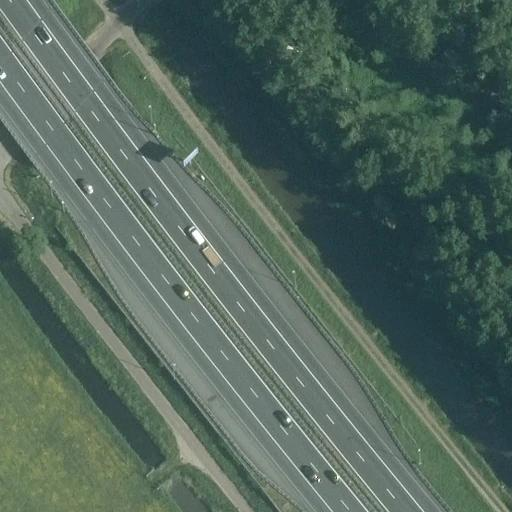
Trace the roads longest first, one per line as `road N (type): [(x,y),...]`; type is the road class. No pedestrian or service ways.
road 1 (track): [(503,511),(100,0)]
road 2 (motorway): [(414,511),(230,286),(20,0)]
road 3 (motorway): [(0,74),(43,140),(340,511)]
road 4 (unclassified): [(248,511),(0,197)]
road 5 (tertiary): [(0,151),(141,0)]
